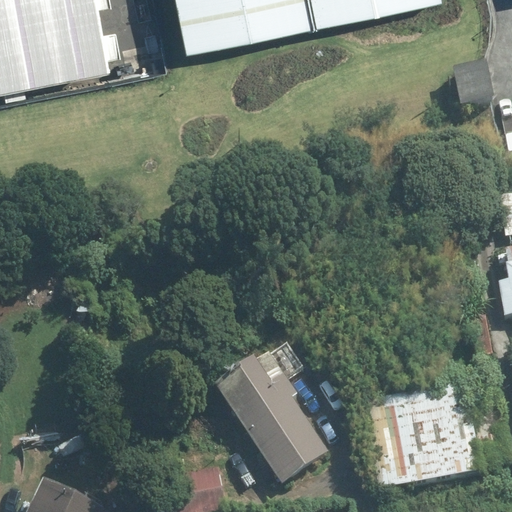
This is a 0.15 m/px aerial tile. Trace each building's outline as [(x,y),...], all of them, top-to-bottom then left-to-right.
[(0,0),(0,81),(102,62),(89,0),(0,0)] [(179,0),(189,45),(414,0),(179,0)] [(452,75),(459,113),(492,106),(485,68),(452,75)] [(511,254),(488,258),(499,325),(511,322),(511,254)] [(296,403),(284,386),(303,373),(285,348),(247,375),(244,371),(206,399),(274,495),(323,460),(287,410),(296,403)] [(361,407),(378,500),(475,481),(458,389),(361,407)] [(203,511),(223,507),(215,474),(161,488),(167,511),(203,511)] [(76,511),(38,494),(29,511),(76,511)]
